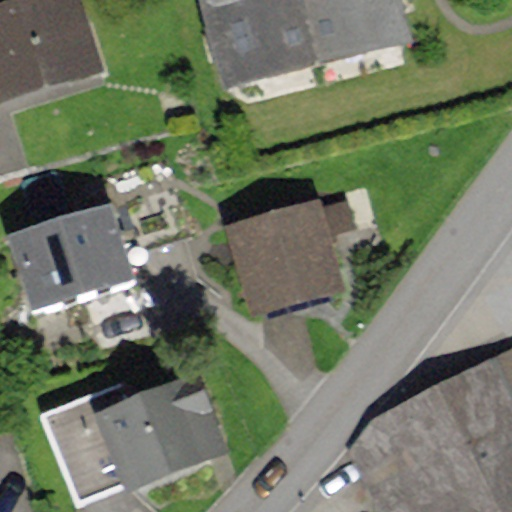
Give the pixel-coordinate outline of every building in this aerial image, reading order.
[(75,0),(40,0),(0,13),(0,117),(103,83),(75,0)] [(394,0),(199,0),(225,106),(409,61),(394,0)] [(349,203),(229,236),(255,330),(349,304),(331,242),(358,234),(349,203)] [(112,219),(12,250),(37,327),(137,296),(112,219)] [(511,511),(511,383),(506,372),(355,455),(386,511),(395,511),(409,504),(413,511),(511,511)] [(98,430),(133,416),(122,387),(42,419),(78,511),(80,511),(124,495),(98,430)] [(133,416),(98,430),(124,495),(132,508),(231,465),(206,406),(182,416),(174,397),(133,416)]
